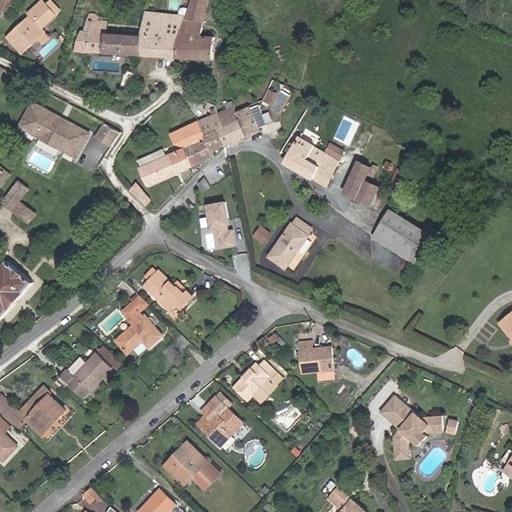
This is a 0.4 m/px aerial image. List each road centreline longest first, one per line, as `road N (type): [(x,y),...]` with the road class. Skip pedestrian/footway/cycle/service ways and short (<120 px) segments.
road 1 (residential): [(283,302),(45,511)]
road 2 (residential): [(168,236),(178,208),(229,152),(255,151),(367,217)]
road 3 (unclassified): [(283,302),(511,394)]
road 4 (track): [(0,58),(120,122),(191,76)]
road 5 (residential): [(0,356),(168,236)]
road 6 (track): [(131,119),(106,166),(168,236)]
road 7 (residential): [(168,236),(283,302)]
